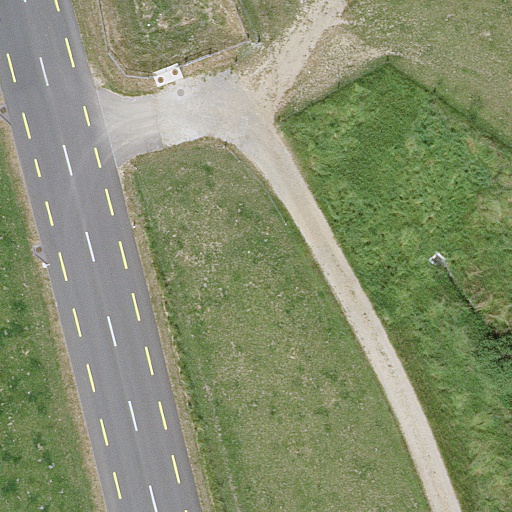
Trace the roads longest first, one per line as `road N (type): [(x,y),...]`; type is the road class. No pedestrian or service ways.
road 1 (track): [(68,146),(226,108),(285,159),(386,354),(449,511)]
road 2 (secondary): [(27,0),(160,511)]
